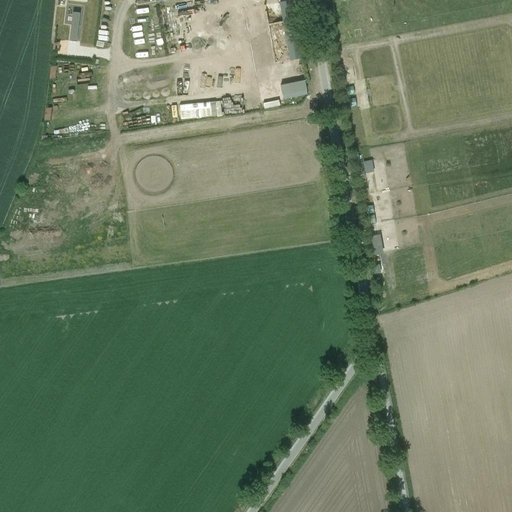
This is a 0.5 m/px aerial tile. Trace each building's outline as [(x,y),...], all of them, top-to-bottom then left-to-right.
[(191,6),(168,11),(171,24),(195,18),(191,6)] [(77,40),(78,12),(71,11),(70,39),(77,40)] [(253,46),(252,39),(238,41),(236,26),(204,31),(207,53),(253,46)] [(78,68),(79,75),(105,73),(105,66),(78,68)] [(305,80),(281,85),(283,95),(307,90),(305,80)] [(248,84),(221,88),(222,94),(249,90),(248,84)] [(307,90),(283,95),(284,100),(308,95),(307,90)] [(363,160),(364,172),(374,172),(373,160),(363,160)]
